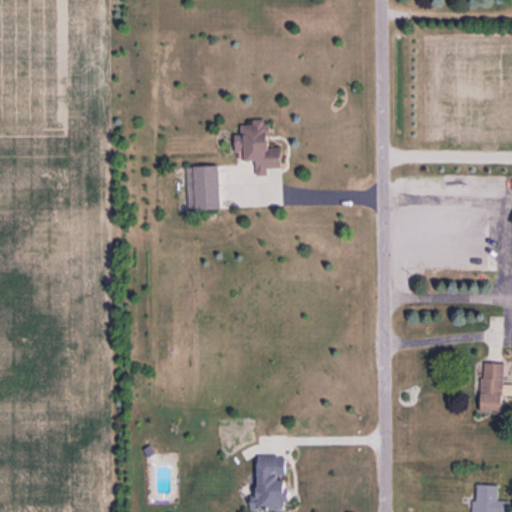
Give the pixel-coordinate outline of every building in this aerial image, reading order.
[(270,143),(270,124),(244,124),(243,135),(238,135),(237,152),(255,153),(255,176),(272,176),(273,169),(290,169),(290,159),(279,159),(279,143),(270,143)] [(225,210),(225,167),(192,167),(192,210),(225,210)] [(509,412),(510,362),(486,361),(485,412),(509,412)] [(294,508),(295,455),(259,454),(257,507),(294,508)] [(500,482),(476,481),(474,511),(509,511),(510,500),(500,500),(500,482)]
